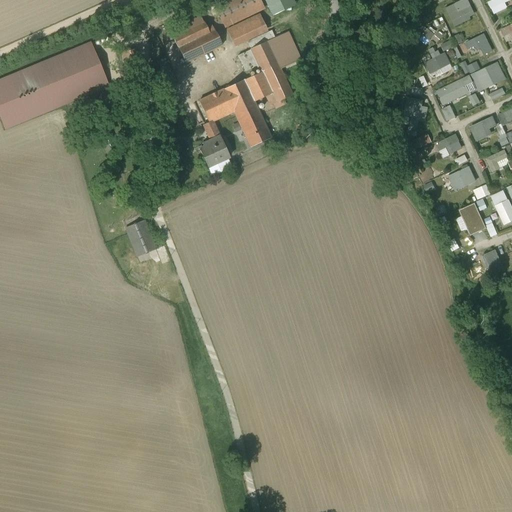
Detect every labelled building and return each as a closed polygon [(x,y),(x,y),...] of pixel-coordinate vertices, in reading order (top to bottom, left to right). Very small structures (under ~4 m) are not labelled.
[(258,0),(227,0),(215,6),(225,28),(263,9),(258,0)] [(279,11),(274,0),(265,0),(271,14),(279,11)] [(338,0),(327,0),(329,16),(340,15),(338,0)] [(507,8),(505,3),(511,0),(493,0),(488,3),(494,14),(507,8)] [(455,5),(446,9),(454,27),(471,19),(470,17),(475,15),(470,5),(458,11),(455,5)] [(260,15),(227,31),(232,41),(265,26),(260,15)] [(204,23),(173,38),(185,63),(222,46),(215,31),(209,34),(204,23)] [(511,25),(501,30),(507,42),(511,39),(511,25)] [(434,35),(428,30),(420,40),(426,45),(434,35)] [(438,32),(432,40),(437,43),(443,36),(438,32)] [(286,33),(268,42),(278,65),(280,69),(298,60),(286,33)] [(492,51),(484,34),(465,44),(468,50),(475,47),(477,51),(481,49),(484,55),(492,51)] [(463,42),(459,35),(451,38),(455,46),(463,42)] [(268,42),(251,49),(259,66),(262,73),(262,72),(278,65),(268,42)] [(452,49),(449,42),(441,45),(444,52),(452,49)] [(0,81),(0,116),(5,129),(59,107),(108,86),(90,44),(0,81)] [(462,57),(456,46),(452,48),(458,59),(462,57)] [(136,60),(134,48),(122,50),(124,62),(136,60)] [(433,59),(441,55),(439,51),(435,53),(433,48),(429,51),(433,59)] [(251,50),(238,56),(245,72),(259,66),(251,50)] [(451,64),(445,53),(441,55),(433,59),(425,64),(430,75),(451,64)] [(471,75),(481,71),(477,62),(467,66),(471,75)] [(505,80),(498,63),(481,71),(471,75),(479,92),(505,80)] [(278,65),(262,72),(272,94),(276,103),(292,96),(280,69),(278,65)] [(272,94),(262,72),(262,73),(244,81),(254,102),(272,94)] [(473,83),(470,76),(436,92),(443,106),(469,93),(466,86),(473,83)] [(428,85),(424,77),(419,79),(423,88),(428,85)] [(412,87),(413,88),(415,81),(406,79),(405,86),(412,87)] [(254,102),(244,81),(224,90),(234,112),(250,148),(271,138),(254,102)] [(476,90),(473,83),(466,86),(469,93),(476,90)] [(411,94),(412,87),(405,86),(403,94),(410,95),(411,94)] [(413,88),(412,87),(411,94),(422,96),(423,89),(413,88)] [(505,94),(503,89),(489,95),(492,100),(505,94)] [(224,90),(199,102),(209,123),(209,124),(213,122),(234,112),(224,90)] [(124,112),(141,101),(134,91),(117,102),(124,112)] [(480,103),(475,94),(469,98),(474,107),(480,103)] [(423,101),(408,98),(404,116),(411,118),(408,131),(416,133),(419,121),(425,122),(428,108),(422,107),(423,101)] [(511,108),(503,112),(504,114),(508,124),(511,122),(511,108)] [(452,117),(448,109),(443,111),(447,120),(452,117)] [(179,111),(168,116),(174,128),(185,123),(179,111)] [(503,127),(508,124),(504,114),(498,116),(503,127)] [(497,126),(493,117),(469,128),(476,142),(492,135),(489,129),(497,126)] [(219,136),(213,122),(209,124),(209,123),(203,126),(210,141),(219,136)] [(505,133),(501,125),(496,127),(500,136),(505,133)] [(110,135),(101,139),(109,159),(118,156),(110,135)] [(431,143),(428,135),(411,142),(415,150),(431,143)] [(462,149),(456,135),(436,144),(440,151),(446,148),(449,155),(462,149)] [(219,136),(210,141),(211,144),(199,149),(208,168),(229,158),(219,136)] [(502,147),(509,144),(506,138),(499,141),(502,147)] [(442,159),(449,155),(446,148),(440,151),(439,152),(442,159)] [(508,158),(505,151),(487,159),(492,172),(500,169),(508,165),(508,163),(509,162),(508,158)] [(426,164),(420,152),(411,157),(416,168),(426,164)] [(468,162),(465,156),(455,161),(458,166),(468,162)] [(476,182),(469,167),(448,177),(455,192),(476,182)] [(435,190),(432,183),(425,187),(429,193),(435,190)] [(490,194),(486,185),(477,190),(478,192),(481,199),(490,194)] [(491,197),(496,206),(507,201),(503,191),(491,197)] [(474,202),(481,199),(478,192),(471,195),(474,202)] [(487,208),(483,200),(477,202),(481,211),(487,208)] [(511,221),(511,207),(509,200),(507,201),(496,206),(495,207),(504,225),(511,221)] [(448,213),(444,204),(434,208),(439,217),(448,213)] [(487,235),(478,216),(468,220),(474,233),(478,231),(481,237),(487,235)] [(144,222),(126,229),(128,235),(137,257),(155,250),(144,222)] [(452,251),(460,248),(456,237),(448,241),(452,251)] [(505,270),(495,251),(484,256),(494,276),(505,270)]
